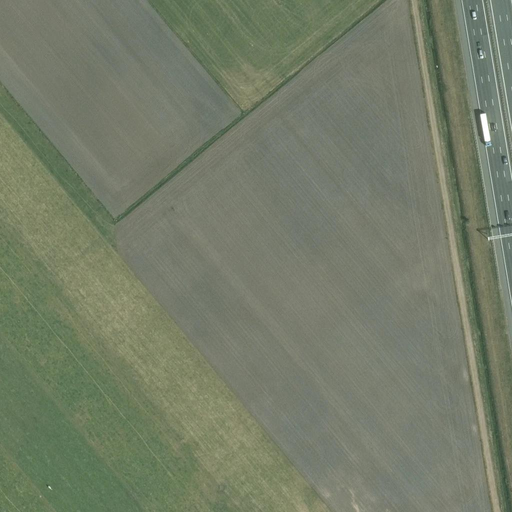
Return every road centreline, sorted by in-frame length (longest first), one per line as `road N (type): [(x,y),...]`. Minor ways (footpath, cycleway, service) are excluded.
road 1 (track): [(498,511),(412,0)]
road 2 (motorway): [(471,0),(511,245)]
